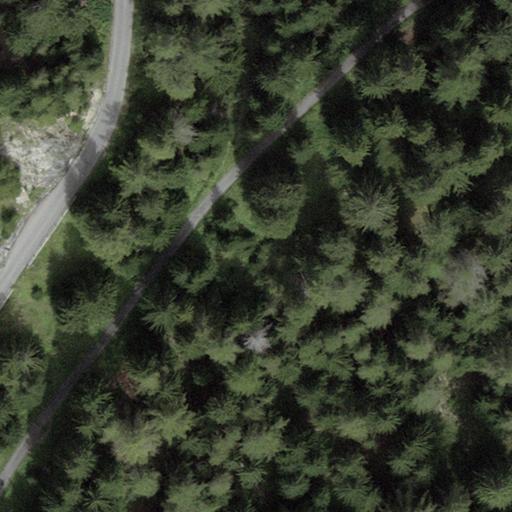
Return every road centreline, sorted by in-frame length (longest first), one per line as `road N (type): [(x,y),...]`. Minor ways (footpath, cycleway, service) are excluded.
road 1 (track): [(428,0),(295,115),(172,241),(11,465),(0,495)]
road 2 (unclassified): [(124,0),(101,129),(0,282)]
